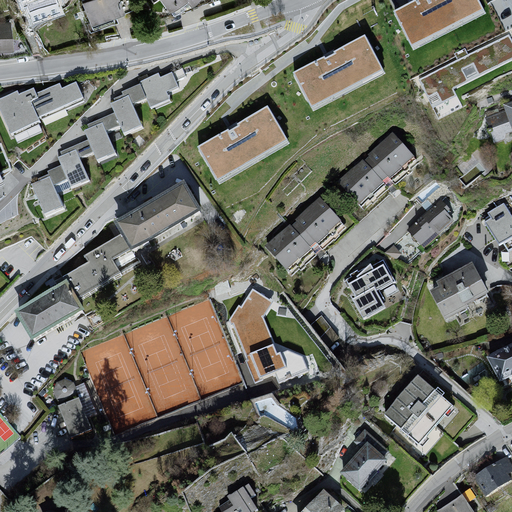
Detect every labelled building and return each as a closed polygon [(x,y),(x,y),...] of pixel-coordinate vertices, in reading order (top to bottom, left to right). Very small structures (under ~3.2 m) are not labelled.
[(87,0),(82,2),(92,31),(118,23),(115,15),(125,11),(121,0),(87,0)] [(158,0),(167,13),(186,0),(158,0)] [(486,13),(478,0),(421,0),(397,13),(416,50),(486,13)] [(511,0),(493,0),(507,28),(511,25),(511,0)] [(13,21),(0,21),(0,49),(14,49),(13,21)] [(511,42),(507,33),(417,77),(432,107),(456,96),(452,88),(511,58),(511,42)] [(294,78),(312,110),(385,70),(367,38),(294,78)] [(117,100),(118,103),(131,97),(136,109),(149,103),(153,113),(175,103),(172,97),(183,92),(175,74),(162,80),(161,77),(142,86),(143,88),(126,96),(117,100)] [(20,95),(0,104),(0,110),(15,138),(44,126),(43,121),(87,102),(80,87),(65,93),(63,87),(38,98),(36,92),(22,98),(20,95)] [(118,103),(111,107),(115,115),(122,132),(127,141),(147,132),(136,109),(131,97),(118,103)] [(508,110),(486,119),(496,145),(511,138),(511,102),(506,105),(508,110)] [(199,150),(218,181),(289,139),(270,107),(199,150)] [(89,128),(91,132),(105,125),(111,137),(122,132),(115,115),(89,128)] [(91,132),(86,134),(90,142),(98,157),(102,167),(120,158),(111,137),(105,125),(91,132)] [(419,161),(398,138),(343,187),(364,210),(419,161)] [(62,155),(64,160),(81,152),(85,162),(98,157),(90,142),(62,155)] [(64,160),(61,161),(63,167),(71,183),(76,195),(96,186),(85,162),(81,152),(64,160)] [(41,181),(42,184),(53,179),(57,189),(71,183),(63,167),(49,173),(51,177),(41,181)] [(42,184),(35,188),(49,219),(67,211),(57,189),(53,179),(42,184)] [(65,277),(69,282),(15,312),(33,343),(87,312),(80,302),(126,274),(119,263),(136,253),(204,212),(185,181),(117,221),(123,233),(86,255),(90,261),(65,277)] [(439,202),(409,233),(427,251),(457,221),(439,202)] [(346,228),(326,203),(268,251),(288,275),(346,228)] [(485,224),(501,249),(505,246),(510,254),(511,252),(511,210),(508,203),(489,215),(492,220),(485,224)] [(381,256),(342,279),(354,300),(348,303),(365,332),(395,314),(383,294),(398,285),(381,256)] [(476,266),(428,290),(445,322),(496,300),(476,266)] [(318,322),(329,341),(338,336),(327,317),(318,322)] [(278,381),(309,372),(303,348),(278,355),(275,347),(249,355),(256,380),(277,374),(278,381)] [(511,347),(488,359),(502,387),(511,381),(511,347)] [(58,399),(78,392),(72,375),(51,382),(58,399)] [(454,411),(420,380),(384,420),(419,451),(454,411)] [(78,398),(58,406),(71,438),(91,429),(78,398)] [(358,443),(365,449),(370,443),(391,461),(397,455),(371,429),(358,443)] [(391,461),(370,443),(365,449),(342,475),(362,493),(391,461)] [(511,465),(507,457),(474,478),(486,497),(511,480),(511,479),(508,473),(511,470),(511,465)] [(267,511),(261,502),(265,499),(256,485),(233,500),(235,502),(222,511),(223,511),(267,511)] [(350,511),(329,494),(312,511),(350,511)] [(474,511),(463,494),(437,511),(438,511),(474,511)]
